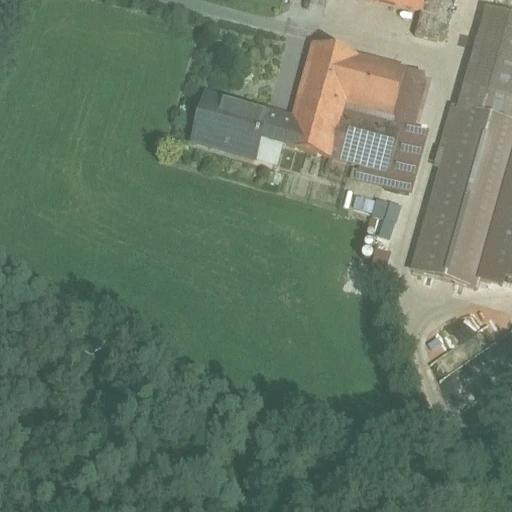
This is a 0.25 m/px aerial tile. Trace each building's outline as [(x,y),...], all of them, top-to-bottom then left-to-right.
[(427,0),(397,0),(396,7),(423,15),(424,15),(427,0)] [(450,0),(427,0),(424,15),(423,15),(420,25),(442,31),(450,0)] [(511,20),(488,14),(460,113),(511,127),(511,20)] [(442,31),(420,25),(416,39),(438,44),(442,31)] [(361,59),(316,47),(294,126),(295,126),(288,148),(288,149),(332,161),(344,114),(347,106),(395,119),(407,73),(361,60),(361,59)] [(268,116),(208,99),(195,144),(256,161),(261,141),(288,148),(295,126),(294,126),(268,119),(268,116)] [(511,127),(460,113),(451,110),(439,152),(447,155),(413,275),(478,293),(480,284),(511,172),(511,127)] [(403,130),(344,114),(332,161),(390,176),(403,130)] [(511,172),(480,284),(502,290),(505,278),(511,279),(511,172)] [(379,261),(375,273),(388,277),(392,265),(379,261)]
